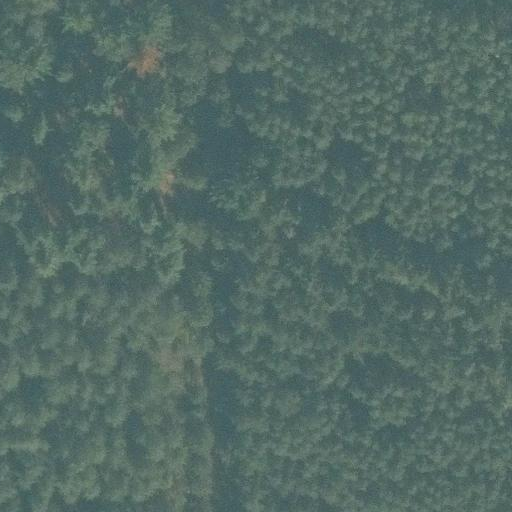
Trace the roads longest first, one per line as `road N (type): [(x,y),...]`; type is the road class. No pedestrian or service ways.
road 1 (track): [(0,233),(204,252),(210,511)]
road 2 (track): [(204,252),(198,0)]
